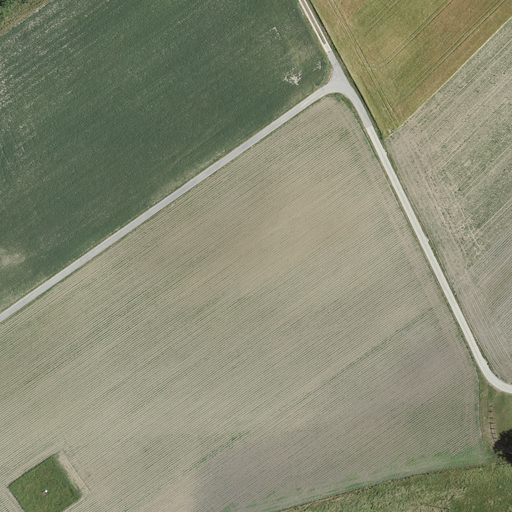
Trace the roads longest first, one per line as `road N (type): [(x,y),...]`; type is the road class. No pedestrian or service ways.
road 1 (track): [(342,84),(0,318)]
road 2 (track): [(511,387),(488,368),(363,111),(342,84)]
